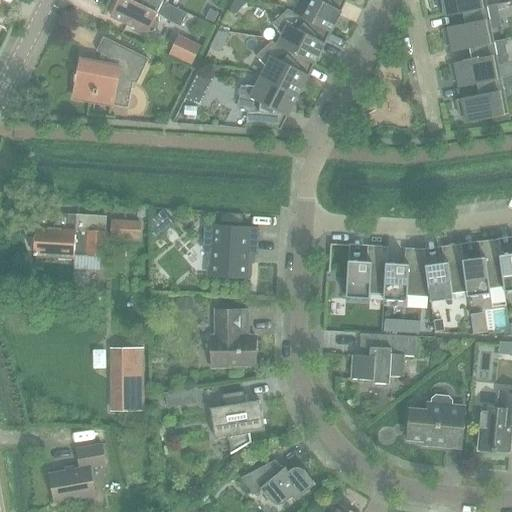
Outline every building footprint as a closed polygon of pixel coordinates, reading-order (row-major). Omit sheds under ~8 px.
[(162,1),(160,0),(117,0),(110,16),(146,33),(148,30),(151,31),(155,29),(157,25),(158,21),(158,17),(155,15),(156,13),(164,17),(163,18),(180,26),(186,13),(162,1)] [(209,0),(203,13),(214,18),(223,0),(209,0)] [(233,0),(229,10),(235,14),(247,2),(233,0)] [(296,0),(298,2),(293,12),(292,13),(330,32),(345,0),(296,0)] [(435,0),(437,9),(443,8),(444,15),(467,11),(487,6),(487,5),(485,0),(435,0)] [(494,42),(494,41),(491,30),(501,25),(496,3),(487,5),(487,6),(467,11),(469,23),(441,29),(441,30),(444,45),(450,44),(451,51),(474,46),(494,42)] [(292,13),(293,12),(287,9),(272,23),(282,34),(276,44),(276,45),(313,64),(330,32),(292,13)] [(217,31),(209,47),(210,48),(219,52),(229,33),(218,31),(217,31)] [(178,35),(169,53),(191,64),(200,46),(178,35)] [(76,82),(74,97),(95,101),(96,94),(111,97),(110,104),(127,107),(132,82),(136,82),(148,59),(103,37),(96,50),(108,56),(106,65),(81,60),(78,75),(75,74),(73,81),(76,82)] [(511,73),(511,66),(508,60),(503,39),(494,41),(494,42),(474,46),(476,59),(448,64),(448,65),(449,65),(452,80),(457,79),(458,86),(481,82),(501,77),(501,76),(511,73)] [(276,45),(276,44),(271,41),(255,55),(265,66),(260,76),(297,95),(313,64),(276,45)] [(198,72),(185,97),(199,105),(212,79),(198,72)] [(493,121),(509,118),(505,101),(511,97),(511,73),(501,76),(501,77),(481,82),(483,94),(455,100),(455,101),(456,101),(459,116),(464,115),(465,122),(492,116),(493,121)] [(280,129),(297,95),(260,76),(254,87),(240,85),(237,106),(246,110),(245,125),(274,126),(280,129)] [(161,208),(150,217),(150,241),(173,221),(161,208)] [(86,255),(103,257),(106,216),(76,214),(75,229),(35,227),(33,255),(74,257),(74,254),(86,255)] [(139,238),(139,222),(111,220),(110,236),(139,238)] [(210,249),(209,275),(250,277),(251,252),(255,252),(256,228),(207,225),(205,249),(210,249)] [(498,254),(500,254),(498,239),(478,241),(480,257),(463,259),(461,259),(465,291),(466,296),(490,293),(489,287),(502,286),(498,254)] [(386,262),(387,247),(367,245),(366,261),(347,260),(348,244),(328,243),(326,283),(346,284),(345,297),(369,298),(369,293),(383,293),(385,262),(386,262)] [(461,259),(463,259),(461,244),(441,246),(443,262),(426,264),(424,264),(428,296),(429,301),(453,298),(452,292),(465,291),(461,259)] [(424,264),(426,264),(424,249),(405,248),(404,263),(386,262),(385,262),(383,293),(382,299),(406,301),(407,295),(428,296),(424,264)] [(511,252),(500,254),(498,254),(502,286),(503,291),(511,290),(511,252)] [(190,295),(178,295),(178,307),(191,307),(190,295)] [(245,335),(245,309),(214,310),(215,335),(211,335),(211,367),(228,367),(228,366),(255,365),(255,335),(245,335)] [(384,317),(384,330),(397,331),(398,318),(384,317)] [(441,317),(432,318),(434,330),(443,329),(441,317)] [(331,328),(330,338),(349,339),(350,329),(331,328)] [(352,355),(351,378),(372,379),(372,382),(388,383),(389,375),(402,376),(404,355),(417,356),(419,336),(360,333),(359,347),(370,348),(369,356),(352,355)] [(111,349),(111,410),(143,410),(142,348),(111,349)] [(105,349),(92,349),(92,368),(105,368),(105,349)] [(196,400),(194,387),(164,392),(166,405),(196,400)] [(209,408),(214,438),(229,435),(231,451),(230,452),(230,454),(250,442),(249,432),(264,430),(259,400),(244,402),(242,391),(222,394),(224,405),(209,408)] [(482,406),(477,450),(495,451),(495,450),(509,451),(511,425),(511,424),(511,392),(499,392),(497,408),(482,406)] [(432,446),(432,445),(460,448),(464,405),(451,404),(451,400),(448,396),(435,395),(431,398),(430,410),(409,408),(406,439),(423,441),(422,445),(432,446)] [(101,444),(76,448),(80,468),(49,473),(54,502),(94,494),(89,467),(105,465),(101,444)] [(282,468),(274,459),(240,478),(254,494),(261,489),(271,501),(275,504),(280,504),(284,502),(291,496),(295,500),(315,483),(303,469),(299,467),(295,466),(291,468),(288,471),(285,466),(282,468)] [(352,511),(337,503),(331,511),(352,511)]
